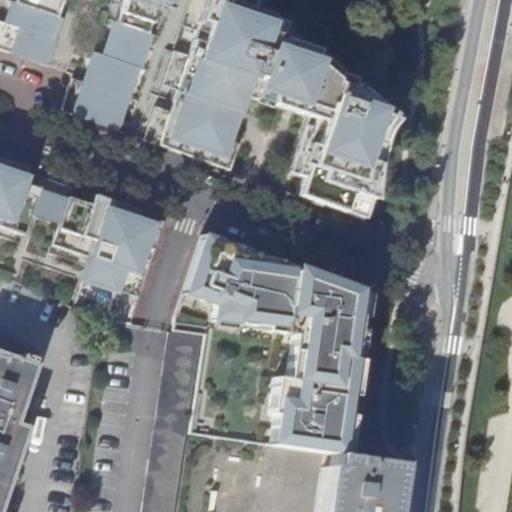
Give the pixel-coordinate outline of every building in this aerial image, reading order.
[(15,0),(6,27),(0,24),(0,21),(1,20),(0,19),(0,52),(40,66),(62,0),(123,0),(103,60),(94,56),(84,86),(71,81),(60,113),(112,132),(133,70),(135,71),(146,38),(145,37),(158,0),(15,0)] [(294,199),(347,219),(354,200),(366,204),(370,169),(359,166),(371,129),(373,130),(375,111),(350,90),(347,94),(330,88),(334,77),(315,62),(309,70),(292,65),(298,47),(279,41),(262,35),(267,21),(234,9),(237,0),(207,0),(187,60),(172,55),(160,89),(175,94),(168,115),(153,110),(142,143),(226,174),(235,148),(225,144),(240,99),(305,121),(286,177),(300,182),(294,199)] [(283,26),(267,21),(262,35),(279,41),(283,26)] [(21,172),(0,163),(0,231),(21,239),(38,191),(17,183),(21,172)] [(136,277),(151,231),(132,225),(136,214),(93,198),(89,208),(66,201),(50,248),(84,260),(70,308),(98,321),(103,322),(122,272),(136,277)] [(329,459),(333,459),(357,296),(310,279),(290,276),(289,280),(273,277),(275,266),(264,262),(244,259),(244,262),(230,260),(232,250),(200,238),(181,293),(195,298),(193,305),(210,307),(208,323),(207,326),(249,331),(250,325),(263,327),(262,337),(287,340),(281,385),(269,384),(264,419),(269,420),(267,434),(274,435),(272,451),(329,459)] [(195,298),(181,293),(175,312),(208,323),(210,307),(193,305),(195,298)] [(141,511),(174,511),(185,436),(199,341),(167,337),(141,511)] [(0,500),(12,465),(23,432),(12,426),(20,402),(31,368),(0,357),(0,500)] [(388,511),(395,468),(333,459),(329,459),(328,473),(321,472),(314,511),(388,511)]
